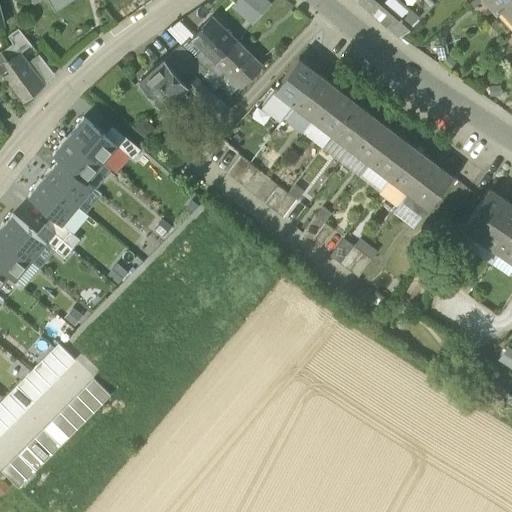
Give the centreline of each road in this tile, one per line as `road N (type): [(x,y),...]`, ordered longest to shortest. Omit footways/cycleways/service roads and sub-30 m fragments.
road 1 (residential): [(331,9),(187,169),(340,284)]
road 2 (residential): [(0,176),(84,64),(172,0)]
road 3 (residential): [(511,143),(331,9)]
